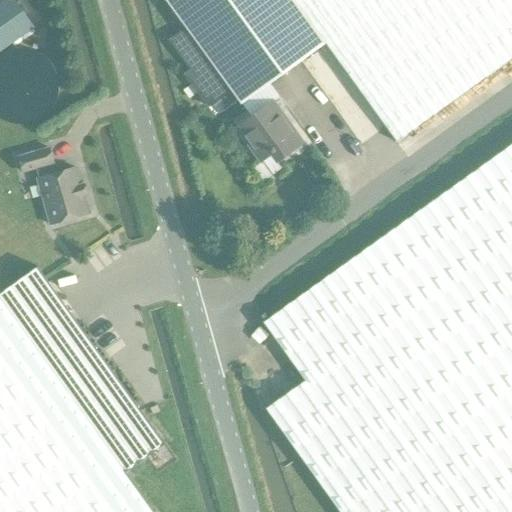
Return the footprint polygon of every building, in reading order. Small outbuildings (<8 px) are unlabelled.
[(13,0),(6,0),(0,4),(0,51),(34,28),(13,0)] [(291,20),(276,0),(163,0),(185,29),(169,41),(190,70),(183,75),(207,107),(229,90),(240,105),(324,44),(302,13),(291,20)] [(511,0),(276,0),(291,20),(302,13),(324,44),(396,142),(511,57),(511,0)] [(276,162),(303,144),(273,102),(237,128),(260,162),(271,154),(276,162)] [(511,511),(511,144),(263,323),(305,381),(304,381),(266,409),(321,486),(339,511),(511,511)] [(50,226),(88,215),(75,168),(54,175),(51,165),(53,164),(49,149),(18,158),(22,173),(36,169),(39,179),(37,179),(50,226)] [(0,351),(115,511),(154,511),(126,472),(165,444),(126,389),(37,266),(0,293),(0,351)] [(115,511),(0,351),(0,511),(115,511)]
